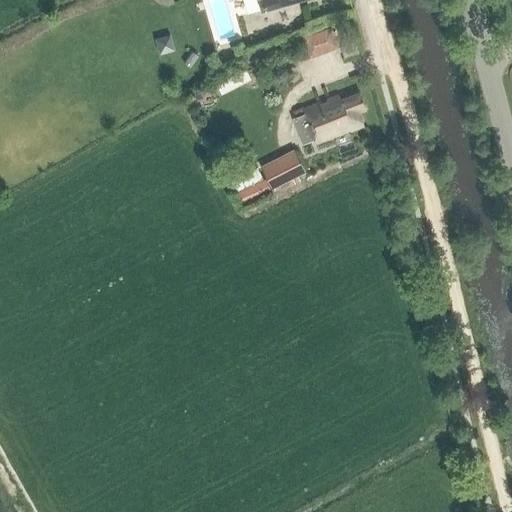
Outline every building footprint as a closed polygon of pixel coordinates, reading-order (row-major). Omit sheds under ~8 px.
[(258,0),(261,10),(298,0),(258,0)] [(329,51),(339,47),(331,28),(321,31),(329,51)] [(305,114),(292,119),(301,145),(315,140),(316,144),(343,133),(342,131),(348,128),(349,131),(363,126),(358,112),(365,109),(359,94),(340,101),(338,97),(327,101),(328,106),(322,108),(320,104),(304,111),(305,114)] [(262,169),(273,190),(305,173),(294,152),(262,169)] [(228,178),(235,193),(241,204),(270,190),(265,179),(259,166),(239,176),(238,174),(228,178)]
